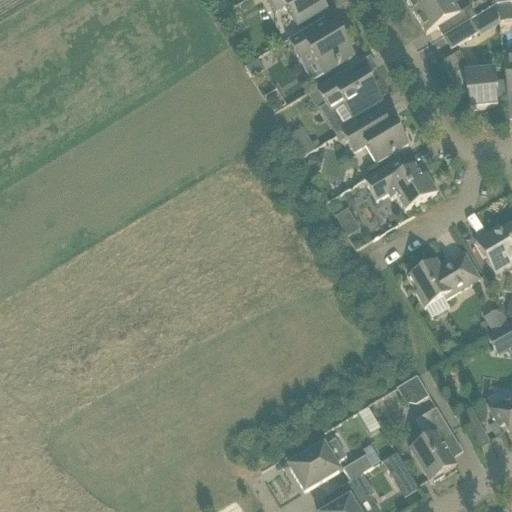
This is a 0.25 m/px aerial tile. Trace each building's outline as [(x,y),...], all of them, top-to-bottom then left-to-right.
[(296,29),(308,21),(325,11),(318,0),(265,0),(275,15),(284,9),(296,29)] [(403,0),(414,18),(443,0),(403,0)] [(449,0),(443,0),(414,18),(426,37),(437,30),(442,39),(469,23),(475,19),(469,9),(459,15),(449,0)] [(510,6),(496,8),(498,24),(511,22),(510,6)] [(291,41),(287,43),(299,63),(310,57),(322,78),(337,69),(354,59),(336,29),(330,32),(324,21),(308,31),(291,41)] [(469,23),(442,39),(450,53),(478,36),(469,23)] [(458,55),(441,65),(458,93),(459,99),(467,99),(468,113),(497,110),(495,95),(496,95),(494,73),(479,75),(472,62),(465,66),(458,55)] [(511,55),(502,57),(507,102),(508,102),(506,85),(511,83),(511,55)] [(245,70),(251,80),(262,73),(256,63),(245,70)] [(315,92),(305,98),(314,112),(324,107),(329,116),(343,108),(351,121),(364,114),(381,104),(370,85),(357,82),(351,71),(339,78),(339,77),(322,88),(315,92)] [(371,133),(364,123),(341,137),(353,156),(364,150),(375,168),(408,148),(391,121),(371,133)] [(302,132),(287,141),(299,162),(320,150),(316,143),(311,147),(302,132)] [(308,159),(306,170),(318,173),(321,161),(308,159)] [(405,215),(437,196),(425,177),(420,180),(414,169),(405,175),(398,163),(364,184),(376,205),(387,198),(390,203),(395,200),(405,215)] [(511,227),(501,234),(499,230),(474,245),(495,279),(511,269),(511,227)] [(444,304),(479,283),(465,259),(450,267),(452,269),(439,276),(432,265),(408,279),(418,295),(415,296),(424,312),(443,301),(444,304)] [(500,313),(485,321),(494,336),(508,327),(500,313)] [(497,359),(511,351),(511,327),(487,341),(497,359)] [(404,406),(415,409),(429,401),(416,380),(396,393),(404,406)] [(511,401),(490,414),(499,431),(504,428),(511,442),(511,441),(511,401)] [(368,410),(357,417),(369,437),(380,431),(368,410)] [(452,439),(435,412),(418,422),(414,424),(422,436),(418,439),(422,445),(409,453),(418,469),(429,486),(432,484),(433,486),(444,480),(442,478),(455,470),(441,446),(452,439)] [(488,444),(475,422),(463,429),(476,451),(488,444)] [(338,475),(335,470),(348,462),(336,442),(289,470),(304,496),(338,475)] [(362,453),(365,459),(372,470),(380,465),(370,448),(362,453)] [(342,473),(350,485),(362,478),(372,472),(372,470),(365,459),(342,473)] [(395,462),(382,471),(390,484),(404,476),(395,462)] [(362,478),(350,485),(338,493),(344,504),(330,511),(361,511),(362,511),(359,507),(374,498),(362,478)] [(401,496),(416,494),(415,479),(399,481),(401,496)]
